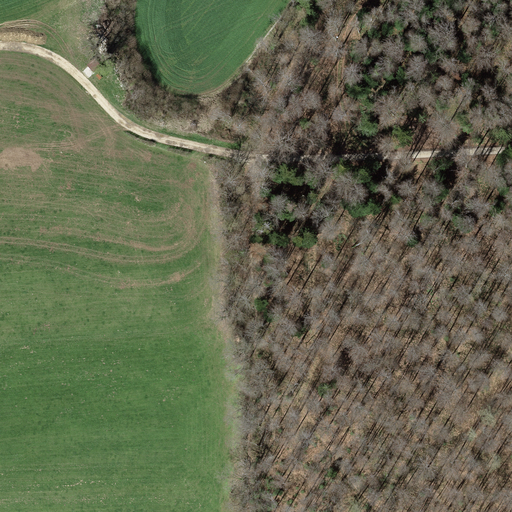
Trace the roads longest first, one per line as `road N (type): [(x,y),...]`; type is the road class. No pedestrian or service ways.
road 1 (track): [(0,45),(45,54),(130,122),(163,137),(261,155)]
road 2 (track): [(511,144),(261,155)]
